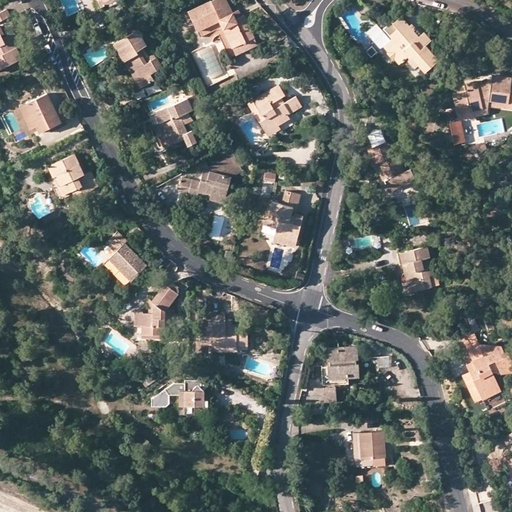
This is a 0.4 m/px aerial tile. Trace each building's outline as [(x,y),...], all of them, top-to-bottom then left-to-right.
[(232,13),(225,0),(212,0),(188,12),(199,36),(215,29),(223,26),(235,53),(257,44),(244,15),(241,16),(235,19),(232,13)] [(0,20),(9,16),(6,9),(0,12),(0,20)] [(238,10),(232,13),(235,19),(241,16),(238,10)] [(398,31),(390,39),(393,42),(385,49),(390,55),(389,57),(393,62),(395,60),(399,65),(402,63),(402,64),(407,59),(406,59),(408,57),(410,59),(408,61),(415,68),(418,65),(425,73),(439,61),(438,59),(440,57),(435,51),(432,54),(426,46),(431,41),(424,33),(421,35),(411,25),(408,27),(400,18),(392,25),(398,31)] [(398,31),(392,25),(390,23),(382,30),(390,39),(398,31)] [(228,57),(235,53),(223,26),(215,29),(228,57)] [(131,32),(116,41),(126,59),(131,66),(129,68),(140,87),(153,79),(151,74),(161,67),(153,53),(144,58),(138,50),(146,45),(141,36),(142,31),(133,28),(131,32)] [(0,68),(22,58),(16,47),(20,44),(14,33),(4,38),(0,30),(0,68)] [(116,41),(112,43),(123,61),(126,59),(116,41)] [(509,98),(511,98),(511,89),(509,89),(511,79),(492,75),(491,79),(490,85),(477,88),(476,83),(476,81),(463,83),(464,90),(452,93),(455,107),(467,104),(468,110),(481,106),(480,98),(508,103),(509,98)] [(490,85),(491,79),(476,83),(477,88),(490,85)] [(280,86),(252,102),(262,121),(260,122),(266,133),(279,126),(277,122),(288,116),(301,107),(295,98),(284,104),(280,106),(277,101),(281,99),(285,95),(280,86)] [(47,94),(26,104),(36,127),(40,133),(61,122),(47,94)] [(486,106),(511,110),(511,98),(509,98),(508,103),(480,98),(481,106),(468,110),(467,104),(455,107),(458,118),(488,112),(486,106)] [(194,110),(188,99),(152,116),(156,125),(158,124),(161,122),(165,131),(163,132),(170,145),(185,139),(188,145),(196,142),(190,130),(187,131),(183,124),(179,116),(186,113),(194,110)] [(258,124),(260,122),(262,121),(252,102),(247,104),(258,124)] [(30,130),(36,127),(26,104),(20,107),(30,130)] [(192,120),(186,113),(179,116),(183,124),(192,120)] [(290,120),(288,116),(277,122),(279,126),(290,120)] [(449,143),(460,141),(457,122),(445,124),(449,143)] [(281,129),(279,126),(266,133),(269,137),(281,129)] [(409,183),(397,153),(391,156),(385,142),(368,149),(372,161),(377,162),(389,191),(409,183)] [(203,198),(203,197),(211,199),(210,200),(225,204),(229,187),(232,177),(244,171),(233,153),(208,167),(204,161),(198,165),(202,173),(200,182),(182,178),(178,192),(203,198)] [(84,174),(74,155),(49,167),(54,177),(59,175),(62,182),(58,184),(62,191),(77,185),(82,195),(92,190),(84,174)] [(275,181),(276,173),(265,170),(263,179),(275,181)] [(91,171),(84,174),(92,190),(98,187),(91,171)] [(75,198),(82,195),(77,185),(62,191),(58,184),(62,182),(59,175),(54,177),(50,180),(60,201),(73,194),(75,198)] [(233,189),(229,187),(225,204),(229,205),(233,189)] [(283,204),(278,203),(273,223),(277,223),(276,230),(273,241),(295,248),(304,216),(294,213),(294,216),(291,215),(293,207),(296,208),(299,195),(286,191),(283,204)] [(267,227),(276,230),(277,223),(273,223),(278,203),(273,201),(267,227)] [(109,258),(132,280),(147,265),(125,242),(130,237),(120,228),(107,241),(116,251),(109,258)] [(294,250),(295,248),(273,241),(272,244),(294,250)] [(428,276),(433,274),(426,247),(394,254),(397,263),(401,262),(405,261),(412,291),(431,286),(428,276)] [(132,280),(109,258),(104,263),(127,286),(132,280)] [(405,261),(401,262),(406,282),(402,283),(404,293),(412,291),(405,261)] [(431,286),(440,283),(437,273),(433,274),(428,276),(431,286)] [(164,317),(164,311),(178,294),(178,289),(170,283),(166,284),(153,301),(155,302),(154,312),(148,312),(142,312),(142,310),(135,311),(134,325),(142,325),(141,332),(164,332),(164,317)] [(225,345),(236,345),(247,345),(247,324),(233,324),(225,324),(225,319),(225,314),(211,314),(211,319),(205,319),(205,324),(201,325),(202,346),(211,346),(212,350),(225,350),(225,345)] [(164,317),(164,332),(141,332),(141,338),(169,337),(169,317),(164,317)] [(467,349),(479,344),(474,334),(462,339),(467,349)] [(482,398),(492,372),(492,371),(498,372),(505,368),(511,368),(511,359),(508,351),(504,353),(501,346),(479,344),(467,349),(472,360),(476,369),(469,371),(461,375),(474,402),(482,398)] [(348,374),(357,373),(355,346),(329,348),(330,365),(322,366),(323,382),(348,381),(348,374)] [(476,369),(472,360),(466,363),(469,371),(476,369)] [(145,377),(149,382),(161,374),(156,367),(144,375),(145,377)] [(492,372),(482,398),(501,390),(492,372)] [(179,412),(202,412),(202,406),(207,406),(207,397),(203,397),(204,388),(201,385),(201,378),(184,378),(184,380),(179,380),(174,380),(151,397),(151,405),(169,405),(169,393),(179,394),(179,412)] [(324,401),(336,401),(335,386),(323,387),(324,401)] [(489,415),(502,412),(498,397),(486,400),(489,415)] [(354,465),(393,464),(391,430),(384,431),(385,456),(361,457),(360,432),(352,432),(354,465)] [(385,456),(384,431),(360,432),(361,457),(385,456)]
